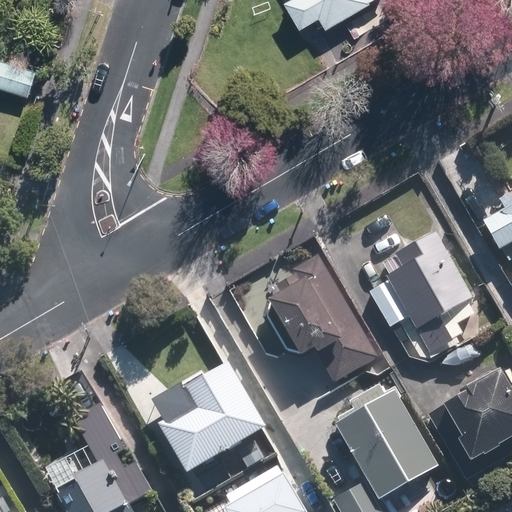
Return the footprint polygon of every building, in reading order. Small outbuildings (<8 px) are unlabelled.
[(292,0),(285,4),(300,31),(320,19),(327,31),(371,6),(369,3),(374,0),(292,0)] [(39,69),(0,56),(0,85),(31,96),(39,69)] [(511,194),(503,200),(508,209),(487,221),(504,250),(511,245),(511,194)] [(477,298),(440,233),(400,256),(406,267),(389,277),(391,281),(373,292),(393,328),(411,317),(433,354),(457,340),(443,317),(477,298)] [(382,357),(321,254),(295,270),(299,275),(279,287),(285,295),(276,301),(273,316),(292,350),(307,354),(308,356),(318,350),(337,382),(382,357)] [(80,323),(26,354),(49,393),(102,361),(80,323)] [(192,468),(269,425),(272,423),(235,357),(230,359),(197,378),(207,395),(165,419),(192,468)] [(469,479),(511,454),(511,377),(506,368),(464,392),(466,395),(432,414),(469,479)] [(387,394),(382,385),(354,400),(359,409),(338,422),(382,499),(441,466),(397,388),(387,394)] [(61,490),(73,511),(137,511),(136,509),(158,497),(132,452),(112,463),(112,461),(61,490)] [(234,508),(226,511),(310,511),(313,511),(293,475),(289,466),(230,500),(234,508)] [(383,511),(366,482),(336,500),(342,511),(383,511)]
